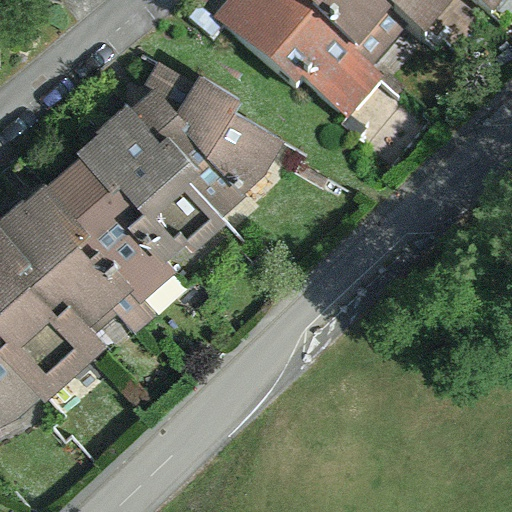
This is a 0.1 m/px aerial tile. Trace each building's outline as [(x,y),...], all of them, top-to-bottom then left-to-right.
[(304,84),(340,114),(373,77),(365,70),(352,59),(355,56),(315,20),(323,11),(310,0),(280,0),(277,5),(270,0),(247,0),(223,29),(297,91),(304,84)] [(315,20),(355,56),(370,39),(382,50),(403,25),(372,0),(310,0),(323,11),(315,20)] [(372,0),(403,25),(415,35),(444,0),(372,0)] [(365,70),(382,50),(370,39),(355,56),(352,59),(365,70)] [(188,178),(211,205),(237,181),(243,187),(263,169),(280,139),(238,114),(244,104),(206,83),(201,90),(168,71),(156,92),(160,97),(156,100),(138,117),(164,147),(172,140),(198,169),(188,178)] [(135,223),(162,254),(183,235),(190,243),(220,214),(211,205),(188,178),(198,169),(172,140),(164,147),(138,117),(134,113),(107,137),(112,142),(90,161),(117,191),(124,184),(148,211),(135,223)] [(130,284),(141,297),(174,267),(162,254),(135,223),(148,211),(124,184),(117,191),(90,161),(69,181),(74,187),(58,201),(89,235),(79,244),(94,262),(103,255),(130,284)] [(29,210),(3,233),(31,265),(20,275),(61,321),(73,310),(93,332),(119,308),(113,300),(130,284),(103,255),(94,262),(79,244),(89,235),(58,201),(53,196),(33,214),(29,210)] [(42,391),(46,395),(74,369),(69,364),(97,337),(93,332),(73,310),(61,321),(20,275),(31,265),(3,233),(0,235),(0,325),(17,344),(8,353),(42,391)] [(0,420),(18,412),(42,391),(8,353),(17,344),(0,325),(0,420)]
